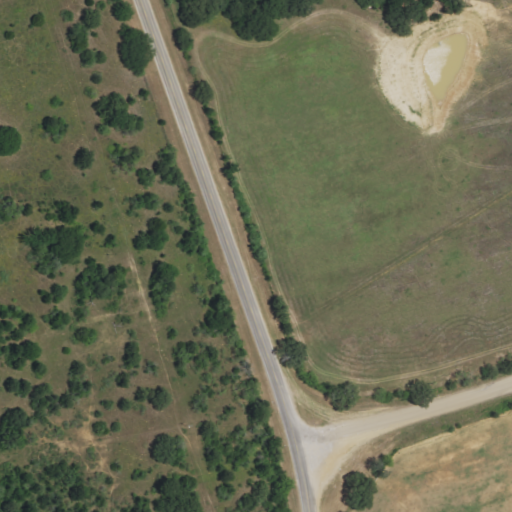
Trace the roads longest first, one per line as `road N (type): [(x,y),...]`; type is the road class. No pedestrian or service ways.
road 1 (secondary): [(142,0),(249,298),(299,456),(308,511)]
road 2 (residential): [(299,456),(511,380)]
